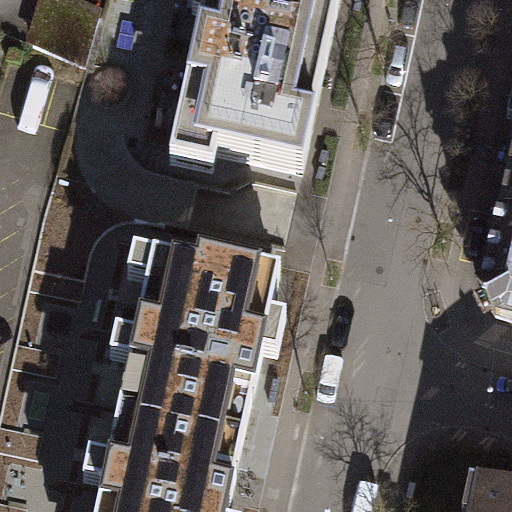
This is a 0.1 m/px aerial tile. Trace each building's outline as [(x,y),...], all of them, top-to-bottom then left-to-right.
[(101,19),(58,0),(47,0),(34,48),(87,71),(101,19)] [(304,177),(341,9),(301,0),(207,0),(175,149),(304,177)] [(301,0),(341,9),(342,0),(301,0)] [(511,161),(501,215),(511,217),(511,161)] [(511,217),(501,215),(482,294),(497,319),(511,323),(511,217)] [(154,260),(121,415),(245,443),(264,357),(279,361),(287,321),(273,318),(281,277),(200,260),(197,269),(154,260)] [(230,511),(245,443),(121,415),(99,511),(230,511)] [(475,511),(511,511),(511,493),(481,487),(475,511)]
